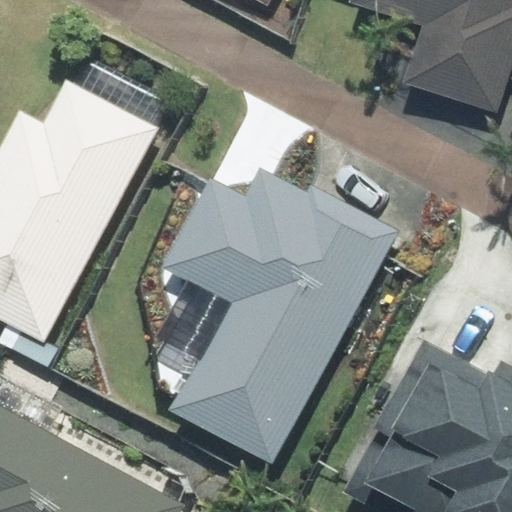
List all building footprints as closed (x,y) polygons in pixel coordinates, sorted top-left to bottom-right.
[(511,0),(376,0),(375,6),(437,23),(420,90),(511,114),(511,0)] [(175,132),(86,87),(65,129),(36,114),(0,183),(0,319),(63,351),(175,132)] [(335,134),(308,185),(281,171),(265,201),(234,185),(184,279),(241,310),(183,420),(285,474),(437,188),(335,134)] [(511,511),(511,364),(503,381),(438,347),(361,495),(393,511),(511,511)] [(0,398),(0,511),(194,511),(198,505),(0,398)]
